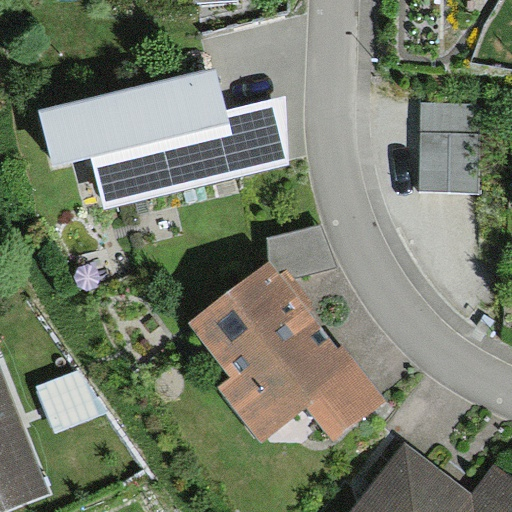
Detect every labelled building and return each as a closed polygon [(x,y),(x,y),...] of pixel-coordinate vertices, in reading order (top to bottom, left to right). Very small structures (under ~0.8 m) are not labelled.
[(205,84),(28,128),(39,176),(86,164),(98,212),(270,169),(270,107),(214,118),(205,84)] [(260,269),(183,336),(224,382),(208,396),(256,450),(295,416),(325,451),(379,403),(260,269)] [(0,403),(0,505),(33,493),(0,403)] [(86,446),(50,460),(63,493),(99,479),(86,446)] [(468,506),(396,458),(359,511),(511,511),(511,481),(508,488),(489,475),(468,506)]
